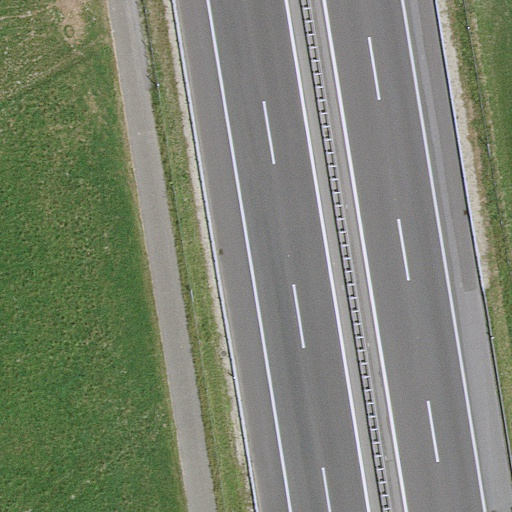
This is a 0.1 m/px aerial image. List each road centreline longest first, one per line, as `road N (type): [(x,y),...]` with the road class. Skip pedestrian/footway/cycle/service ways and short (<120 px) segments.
road 1 (motorway): [(243,0),(328,511)]
road 2 (track): [(200,511),(118,0)]
road 3 (motorway): [(445,511),(363,0)]
